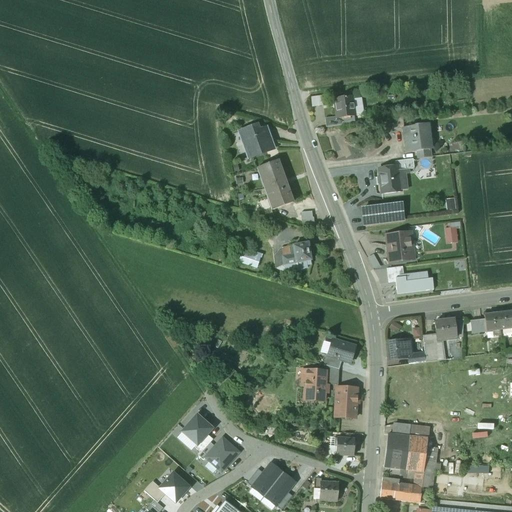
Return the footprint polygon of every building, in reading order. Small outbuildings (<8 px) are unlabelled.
[(313,97),(315,107),(324,105),(323,96),(313,97)] [(352,98),(337,100),(338,107),(335,108),(336,118),(337,119),(343,119),(354,117),(352,98)] [(336,118),(325,119),(326,128),(344,125),(343,119),(337,119),(336,118)] [(402,118),(392,119),(394,130),(403,129),(404,129),(402,118)] [(428,125),(414,127),(404,129),(403,129),(405,129),(406,138),(404,138),(405,138),(407,152),(406,152),(406,153),(416,152),(429,150),(428,136),(430,136),(430,135),(429,135),(428,126),(429,125),(428,125)] [(266,128),(259,131),(257,126),(239,132),(245,148),(246,147),(250,158),(274,150),(266,128)] [(429,150),(416,152),(417,159),(430,158),(429,150)] [(413,160),(395,162),(396,168),(398,168),(398,171),(414,169),(413,160)] [(278,161),(260,167),(275,209),(293,203),(278,161)] [(396,168),(378,170),(381,194),(400,191),(398,171),(398,168),(396,168)] [(363,225),(404,221),(402,206),(362,210),(363,225)] [(312,218),(302,219),(302,226),(314,225),(314,218),(312,218)] [(445,229),(447,244),(460,242),(457,227),(445,229)] [(398,233),(396,235),(387,236),(388,246),(390,246),(391,254),(389,257),(390,259),(392,261),(392,262),(410,260),(409,253),(412,252),(409,233),(400,235),(398,233)] [(308,244),(293,246),(296,263),(310,261),(311,261),(308,244)] [(293,246),(281,249),(284,266),(296,263),(293,246)] [(234,261),(258,269),(263,256),(239,247),(234,261)] [(296,263),(284,266),(285,273),(297,271),(298,272),(307,268),(307,266),(311,265),(310,261),(296,263)] [(387,270),(388,284),(400,283),(399,276),(403,275),(402,268),(387,270)] [(396,288),(397,295),(429,291),(427,273),(403,275),(399,276),(400,283),(400,287),(396,288)] [(511,319),(511,312),(498,314),(500,330),(511,328),(511,319)] [(498,314),(484,316),(484,320),(486,332),(499,331),(500,331),(500,330),(498,314)] [(454,320),(434,322),(436,335),(436,340),(442,340),(456,338),(455,322),(454,320)] [(484,320),(470,321),(472,334),(486,332),(484,320)] [(463,321),(455,322),(456,338),(463,338),(463,321)] [(436,335),(422,336),(424,354),(425,363),(443,361),(441,348),(441,342),(442,340),(436,340),(436,335)] [(355,348),(332,341),(328,356),(327,356),(342,361),(350,363),(355,348)] [(410,341),(401,342),(403,359),(409,359),(412,358),(412,355),(410,341)] [(401,342),(389,344),(390,360),(403,359),(401,342)] [(424,354),(412,355),(412,358),(409,359),(409,365),(425,363),(424,354)] [(342,361),(327,356),(328,356),(326,355),(323,365),(325,366),(339,370),(342,361)] [(339,370),(325,366),(325,372),(325,385),(338,386),(339,370)] [(222,380),(230,389),(241,379),(233,371),(222,380)] [(325,372),(306,371),(305,401),(324,402),(325,385),(325,372)] [(357,390),(337,388),(335,417),(355,419),(357,390)] [(197,446),(207,436),(212,430),(197,417),(182,433),(197,446)] [(393,425),(384,427),(384,435),(387,436),(392,436),(393,425)] [(409,426),(393,425),(392,436),(408,438),(409,426)] [(429,429),(409,426),(408,438),(427,441),(428,441),(429,429)] [(201,454),(210,444),(213,441),(207,436),(197,446),(194,449),(201,454)] [(392,436),(387,436),(383,467),(408,471),(414,471),(423,472),(424,462),(426,448),(427,441),(408,438),(392,436)] [(221,474),(239,454),(222,439),(215,448),(205,459),(221,474)] [(354,440),(337,439),(336,456),(353,457),(354,440)] [(205,459),(215,448),(210,444),(201,454),(199,457),(203,461),(205,459)] [(436,450),(426,448),(424,462),(435,463),(436,450)] [(435,463),(424,462),(423,472),(433,474),(435,463)] [(282,474),(270,465),(263,475),(252,489),(264,498),(282,474)] [(400,470),(383,467),(382,474),(399,476),(400,470)] [(408,471),(400,470),(399,476),(398,478),(406,479),(408,471)] [(252,489),(263,475),(257,471),(247,485),(252,489)] [(423,472),(414,471),(413,480),(412,488),(421,489),(431,491),(433,474),(423,472)] [(294,484),(282,474),(264,498),(276,507),(287,493),(294,484)] [(175,503),(188,488),(172,475),(160,490),(166,495),(175,503)] [(412,488),(398,486),(399,481),(382,479),(381,483),(379,499),(419,504),(420,495),(421,489),(412,488)] [(157,504),(166,495),(160,490),(152,483),(144,492),(154,501),(157,504)] [(321,483),(320,483),(320,490),(319,501),(336,502),(337,484),(321,483)] [(292,497),(287,493),(276,507),(282,511),(292,497)] [(148,511),(161,511),(164,509),(157,504),(154,501),(146,510),(148,511)] [(511,511),(511,509),(433,502),(432,509),(420,508),(420,511),(511,511)] [(235,511),(224,503),(217,511),(235,511)]
